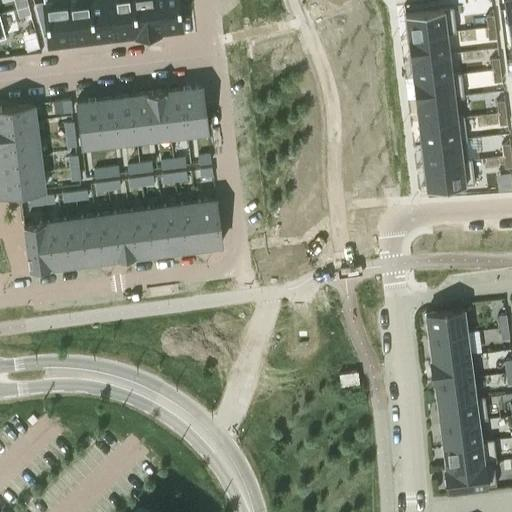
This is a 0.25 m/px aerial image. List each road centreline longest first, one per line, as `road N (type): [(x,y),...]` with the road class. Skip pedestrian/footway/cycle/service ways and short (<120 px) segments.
road 1 (residential): [(0,298),(241,261),(216,56)]
road 2 (tertiary): [(258,511),(228,445),(171,394),(82,362),(0,367)]
road 3 (tertiary): [(0,390),(89,386),(160,414),(200,447),(243,511)]
road 4 (residential): [(216,56),(0,80)]
road 5 (residential): [(417,511),(396,304)]
road 6 (unknown): [(284,240),(271,293),(214,430)]
road 7 (residential): [(511,209),(396,220),(392,265)]
